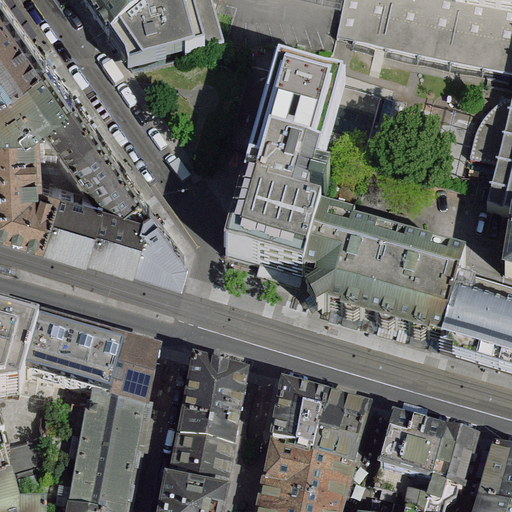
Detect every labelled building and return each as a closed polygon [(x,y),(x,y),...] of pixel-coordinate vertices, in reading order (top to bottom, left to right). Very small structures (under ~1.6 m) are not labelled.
[(0,0),(0,85),(49,53),(11,0),(0,0)] [(81,0),(112,43),(150,13),(154,10),(146,0),(81,0)] [(159,0),(162,9),(193,2),(192,0),(159,0)] [(211,0),(199,0),(193,2),(207,54),(225,50),(211,0)] [(288,0),(345,13),(347,0),(288,0)] [(511,18),(456,8),(420,0),(347,0),(345,13),(338,42),(438,65),(511,78),(511,18)] [(420,0),(456,8),(457,0),(420,0)] [(511,0),(457,0),(456,8),(511,18),(511,0)] [(130,75),(207,54),(193,2),(162,9),(150,13),(112,43),(126,64),(130,75)] [(49,53),(0,85),(0,123),(32,122),(36,119),(73,93),(76,91),(49,53)] [(342,92),(280,74),(227,259),(304,281),(322,222),(307,217),(310,205),(317,182),(324,156),(342,92)] [(383,103),(342,92),(324,156),(365,167),(383,103)] [(73,93),(36,119),(38,122),(40,126),(85,190),(103,195),(102,199),(126,205),(141,195),(143,193),(111,148),(105,139),(73,93)] [(475,163),(498,169),(511,109),(511,104),(509,104),(497,114),(482,134),(475,163)] [(511,109),(498,169),(487,213),(511,220),(511,109)] [(38,122),(32,122),(0,123),(0,224),(42,237),(57,182),(59,178),(43,173),(40,126),(38,122)] [(85,190),(57,182),(42,237),(87,250),(102,199),(103,195),(85,190)] [(331,186),(317,182),(310,205),(325,209),(331,186)] [(150,206),(141,195),(126,205),(144,211),(150,206)] [(126,205),(102,199),(87,250),(132,264),(145,222),(140,221),(144,211),(126,205)] [(150,206),(144,211),(140,221),(145,222),(132,264),(181,279),(189,256),(153,204),(150,206)] [(353,230),(322,222),(304,281),(316,285),(313,295),(302,302),(314,322),(324,317),(444,350),(455,310),(463,279),(467,267),(405,249),(382,243),(355,235),(356,231),(353,230)] [(455,310),(511,327),(511,293),(504,291),(463,279),(455,310)] [(511,327),(455,310),(444,350),(442,358),(456,361),(455,366),(511,383),(511,327)] [(0,404),(2,400),(21,398),(25,388),(42,328),(0,315),(0,404)] [(42,328),(25,388),(42,393),(91,406),(93,397),(151,412),(164,353),(45,320),(42,328)] [(251,382),(195,366),(170,487),(228,497),(251,382)] [(371,417),(286,392),(274,447),(354,469),(371,417)] [(73,511),(91,406),(42,393),(37,417),(43,438),(48,458),(38,505),(37,511),(73,511)] [(93,397),(91,406),(73,511),(135,511),(155,413),(151,412),(93,397)] [(395,422),(380,476),(403,482),(462,498),(467,499),(482,446),(395,422)] [(28,447),(6,452),(2,454),(6,471),(10,495),(14,511),(37,511),(38,505),(48,458),(43,438),(27,442),(28,447)] [(0,497),(10,495),(6,471),(0,472),(0,454),(2,454),(6,452),(2,440),(0,440),(0,497)] [(341,511),(354,469),(274,447),(261,511),(341,511)] [(511,511),(511,457),(499,454),(481,511),(511,511)] [(403,482),(380,476),(375,493),(398,499),(403,482)] [(403,482),(398,499),(394,511),(449,511),(450,511),(460,505),(462,498),(403,482)] [(228,511),(231,498),(228,497),(170,487),(165,486),(160,511),(228,511)] [(0,511),(14,511),(10,495),(0,497),(0,511)]
